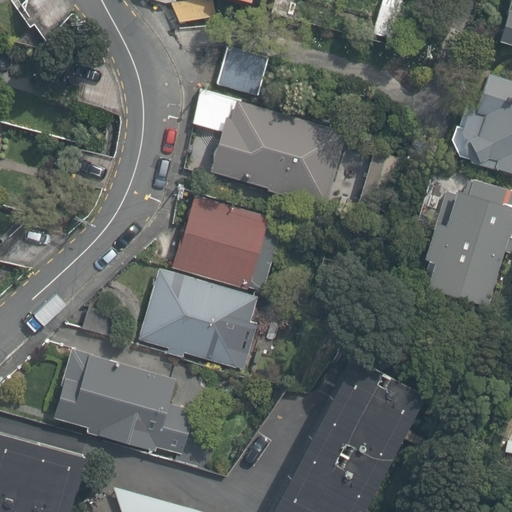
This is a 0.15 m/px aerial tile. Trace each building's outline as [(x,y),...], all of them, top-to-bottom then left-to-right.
[(511,0),(491,0),(481,33),(511,43),(511,0)] [(449,99),(442,125),(466,159),(511,171),(511,71),(493,66),(491,72),(471,67),(462,103),(449,99)] [(195,83),(184,122),(207,128),(196,168),(319,203),(341,124),(195,83)] [(450,184),(444,182),(432,216),(421,212),(410,247),(419,251),(409,280),(478,303),(511,205),(505,203),(510,187),(456,168),(450,184)] [(185,192),(164,260),(237,282),(258,214),(185,192)] [(239,369),(248,340),(242,338),(256,293),(152,260),(128,336),(161,347),(159,353),(184,361),(186,352),(239,369)] [(178,454),(187,415),(173,412),(182,376),(57,347),(41,415),(79,424),(77,431),(178,454)] [(361,511),(429,387),(351,354),(265,511),(361,511)] [(63,511),(82,454),(0,429),(0,511),(63,511)] [(198,511),(107,485),(117,511),(198,511)]
